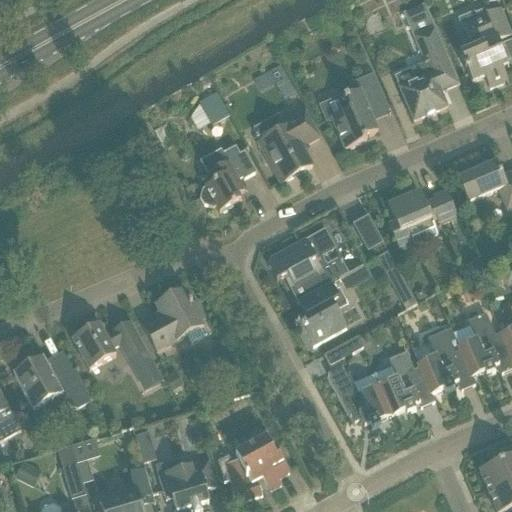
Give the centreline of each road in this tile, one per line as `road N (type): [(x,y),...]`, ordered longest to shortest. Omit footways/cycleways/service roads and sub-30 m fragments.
road 1 (residential): [(234,259),(244,241),(265,230),(511,119)]
road 2 (residential): [(354,495),(238,281),(234,259)]
road 3 (residential): [(0,335),(187,256),(204,251),(234,259)]
road 4 (primary): [(0,63),(110,0)]
